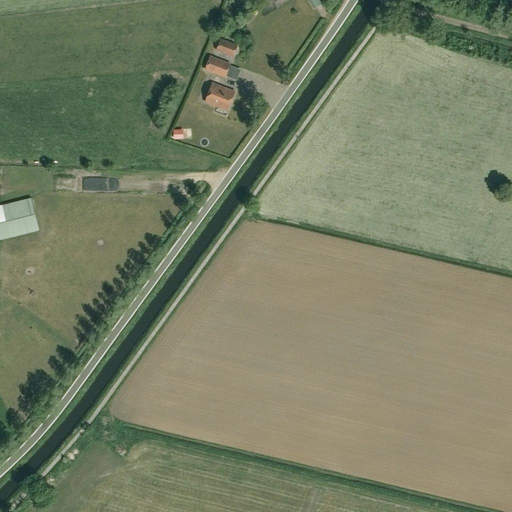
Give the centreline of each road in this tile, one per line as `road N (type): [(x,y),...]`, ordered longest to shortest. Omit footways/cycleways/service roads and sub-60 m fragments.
road 1 (unclassified): [(0,472),(109,340),(347,0)]
road 2 (unclassified): [(511,36),(393,3)]
